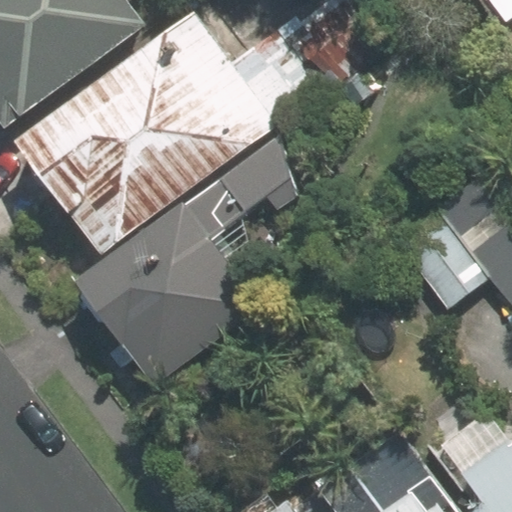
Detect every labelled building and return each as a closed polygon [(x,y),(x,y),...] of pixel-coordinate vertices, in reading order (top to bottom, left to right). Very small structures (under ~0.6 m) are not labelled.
[(0,0),(0,101),(25,133),(162,24),(142,0),(0,0)] [(120,254),(276,135),(332,92),(288,34),(249,64),(210,13),(37,145),(120,254)] [(319,192),(279,140),(88,285),(171,392),(272,315),(244,279),(305,233),(291,214),(319,192)] [(511,205),(490,176),(481,183),(404,242),(455,310),(501,276),(511,290),(511,205)] [(511,511),(511,423),(499,408),(446,450),(488,504),(482,508),(485,511),(511,511)] [(472,511),(407,430),(309,509),(296,493),(272,511),(472,511)]
